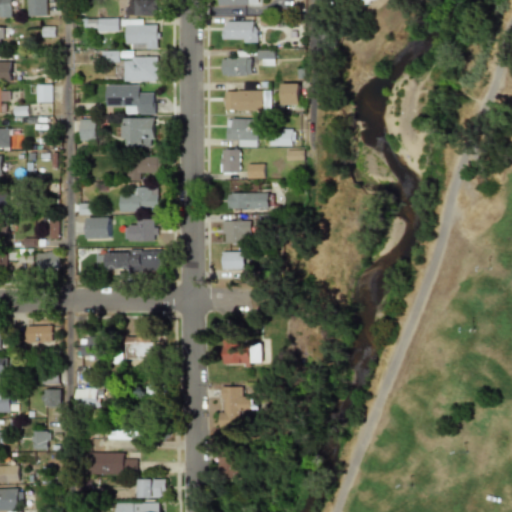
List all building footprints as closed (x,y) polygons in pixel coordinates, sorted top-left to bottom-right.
[(0,0),(0,16),(11,16),(11,0),(0,0)] [(26,0),(26,16),(46,16),(46,0),(26,0)] [(125,0),(125,16),(157,16),(157,0),(125,0)] [(85,18),(85,32),(118,32),(118,18),(85,18)] [(148,20),(124,20),(124,49),(158,49),(158,27),(148,27),(148,20)] [(222,43),(260,43),(260,21),(222,21),(222,43)] [(276,49),(258,49),(258,65),(276,65),(276,49)] [(223,75),(253,76),(254,50),(233,50),(233,57),(223,57),(223,75)] [(158,55),(123,55),(123,81),(158,81),(158,55)] [(0,81),(11,81),(11,61),(0,61),(0,81)] [(303,82),(284,82),(284,104),(303,104),(303,82)] [(51,84),(35,84),(35,102),(51,102),(51,84)] [(154,94),(144,94),(144,85),(105,85),(104,104),(125,104),(125,114),(154,114),(154,94)] [(0,86),(0,114),(8,114),(8,86),(0,86)] [(274,90),(224,90),(224,111),(274,111),(274,90)] [(155,118),(123,118),(123,146),(155,146),(155,118)] [(79,140),(96,140),(96,119),(79,119),(79,140)] [(262,119),(227,119),(227,137),(238,137),(238,146),(262,146),(262,119)] [(0,128),(0,146),(9,146),(9,128),(0,128)] [(276,146),(298,146),(298,130),(276,130),(276,146)] [(243,173),(243,149),(222,149),(222,173),(243,173)] [(162,178),(162,156),(128,156),(128,178),(162,178)] [(268,163),(250,163),(250,179),(268,179),(268,163)] [(119,188),(119,211),(158,211),(158,188),(119,188)] [(230,208),(268,208),(268,193),(230,193),(230,208)] [(0,208),(8,208),(8,194),(0,194),(0,208)] [(48,238),(58,238),(58,217),(48,217),(48,238)] [(111,217),(86,217),(86,239),(111,239),(111,217)] [(128,241),(153,241),(153,219),(128,219),(128,241)] [(252,221),(224,221),(224,242),(252,242),(252,221)] [(163,270),(163,250),(95,251),(95,271),(163,270)] [(59,270),(59,251),(36,251),(36,270),(59,270)] [(247,251),(224,251),(224,270),(247,270),(247,251)] [(52,325),(25,325),(25,343),(52,343),(52,325)] [(127,334),(127,359),(156,359),(156,334),(127,334)] [(81,336),(81,355),(104,355),(104,336),(81,336)] [(224,340),(224,364),(262,364),(262,340),(224,340)] [(95,385),(95,369),(76,369),(76,385),(95,385)] [(58,383),(58,371),(42,372),(42,383),(58,383)] [(161,393),(160,385),(141,387),(142,396),(161,393)] [(251,396),(241,396),(241,386),(222,386),(222,426),(241,426),(241,412),(251,412),(251,396)] [(102,389),(76,389),(76,407),(102,407),(102,389)] [(60,390),(43,390),(42,406),(60,406),(60,390)] [(10,391),(0,391),(0,412),(10,412),(10,391)] [(140,423),(109,423),(109,439),(140,439),(140,423)] [(31,449),(48,449),(48,431),(32,431),(31,449)] [(89,452),(89,474),(136,474),(136,452),(89,452)] [(236,475),(236,457),(217,456),(217,474),(236,475)] [(18,465),(0,465),(0,483),(18,483),(18,465)] [(137,498),(166,498),(166,479),(137,479),(137,498)] [(22,488),(0,488),(0,510),(22,510),(22,488)] [(162,511),(162,502),(115,502),(115,511),(162,511)]
